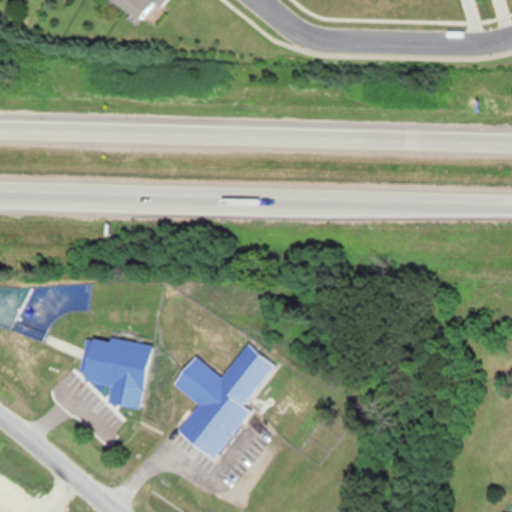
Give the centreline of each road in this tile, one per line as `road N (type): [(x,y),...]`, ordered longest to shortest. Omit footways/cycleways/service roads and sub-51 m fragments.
road 1 (motorway): [(0,192),(511,205)]
road 2 (motorway): [(511,137),(0,125)]
road 3 (residential): [(257,0),(316,38),(464,43),(511,34)]
road 4 (residential): [(113,511),(0,416)]
